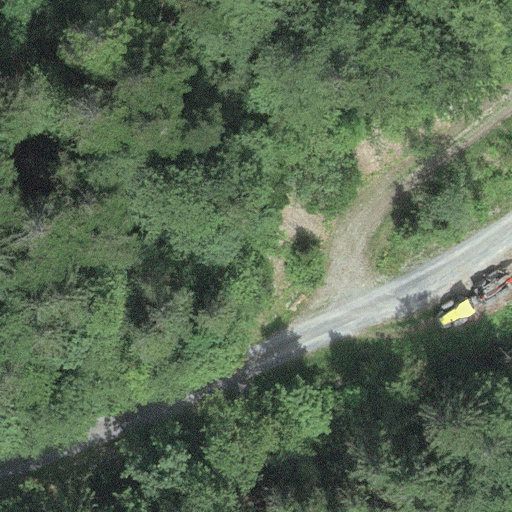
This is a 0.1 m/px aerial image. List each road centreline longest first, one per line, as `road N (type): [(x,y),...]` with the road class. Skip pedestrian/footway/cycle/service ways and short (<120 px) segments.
road 1 (track): [(0,461),(143,410),(460,273),(511,236)]
road 2 (track): [(308,339),(353,202),(511,67)]
